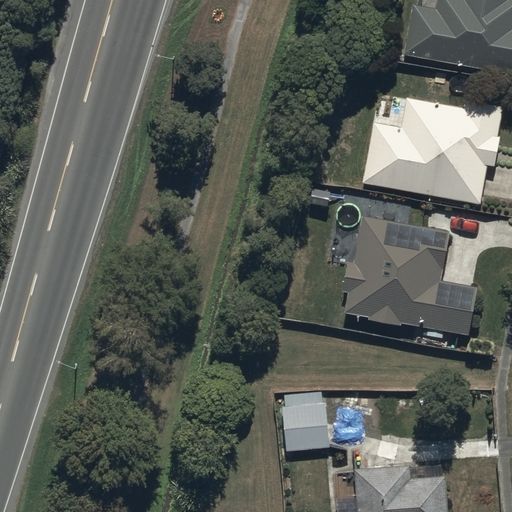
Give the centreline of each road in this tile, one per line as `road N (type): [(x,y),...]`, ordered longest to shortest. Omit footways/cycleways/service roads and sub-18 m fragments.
road 1 (trunk): [(0,360),(98,0)]
road 2 (trunk): [(153,0),(67,246)]
road 3 (trunk): [(131,0),(67,246)]
road 4 (secondary): [(67,246),(0,439)]
